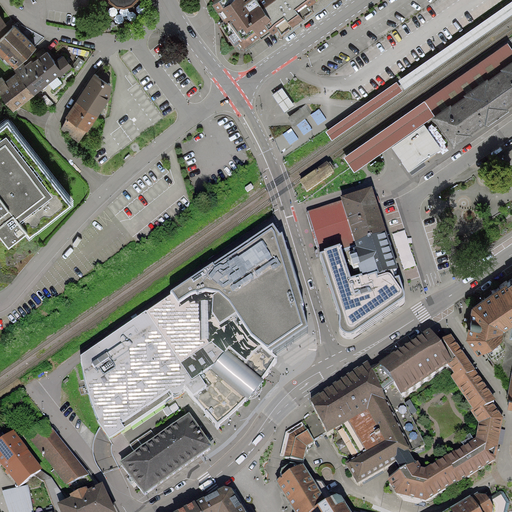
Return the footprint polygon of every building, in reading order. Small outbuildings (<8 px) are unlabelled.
[(212,0),(224,17),(220,21),(228,32),(241,49),(246,50),(251,47),(273,31),(278,37),(283,38),(289,34),(305,23),(327,7),(336,0),(212,0)] [(511,3),(327,132),(332,140),(511,13),(511,3)] [(14,25),(0,39),(0,50),(16,67),(36,47),(14,25)] [(511,47),(510,45),(345,159),(350,166),(355,174),(435,115),(450,105),(452,107),(469,96),(467,93),(476,87),(487,79),(488,82),(501,73),(503,71),(502,69),(511,61),(511,47)] [(15,69),(19,74),(34,91),(63,70),(47,51),(27,67),(23,62),(15,69)] [(450,105),(435,115),(451,137),(454,143),(469,132),(467,130),(484,118),(486,121),(496,114),(506,107),(504,104),(511,98),(511,61),(502,69),(503,71),(501,73),(488,82),(487,79),(476,87),(467,93),(469,96),(452,107),(450,105)] [(90,86),(80,102),(97,114),(110,96),(109,73),(104,71),(90,86)] [(34,91),(19,74),(7,83),(2,76),(0,77),(0,90),(13,108),(34,91)] [(97,114),(80,102),(72,118),(88,129),(97,114)] [(306,104),(289,115),(294,124),(312,113),(306,104)] [(0,228),(9,240),(26,228),(30,232),(72,199),(9,118),(0,124),(0,228)] [(88,129),(72,118),(67,126),(73,134),(81,141),(88,129)] [(424,126),(396,146),(411,167),(414,165),(413,164),(415,162),(420,159),(421,160),(424,158),(423,156),(432,149),(434,151),(439,148),(438,147),(424,126)] [(327,167),(302,185),(307,192),(332,175),(327,167)] [(385,238),(371,195),(307,215),(321,260),(337,254),(352,249),(385,238)] [(279,363),(273,358),(308,334),(303,313),(305,311),(283,241),(281,242),(273,230),(81,362),(83,372),(84,381),(87,391),(91,404),(95,415),(100,428),(106,425),(112,429),(122,435),(131,428),(164,405),(165,406),(173,400),(173,399),(176,399),(178,399),(180,398),(181,397),(183,396),(184,394),(185,391),(217,429),(231,417),(240,410),(249,400),(261,385),(279,363)] [(501,240),(508,235),(506,231),(499,236),(501,240)] [(363,286),(392,276),(397,274),(385,238),(352,249),(354,255),(347,257),(354,275),(358,273),(361,283),(363,286)] [(321,260),(320,260),(340,320),(339,329),(339,332),(340,333),(340,336),(343,339),(346,340),(349,341),(353,340),(402,307),(404,305),(405,304),(405,302),(405,301),(405,298),(401,286),(399,283),(395,284),(392,276),(363,286),(361,283),(348,287),(337,254),(321,260)] [(511,278),(498,288),(474,304),(472,325),(471,331),(471,333),(480,348),(481,348),(483,346),(503,333),(504,324),(511,318),(511,278)] [(511,318),(504,324),(503,333),(483,346),(511,388),(508,401),(511,402),(511,318)] [(358,485),(396,462),(402,472),(415,464),(409,455),(424,446),(402,401),(401,399),(403,398),(449,367),(437,348),(439,347),(430,335),(417,344),(380,368),(380,367),(372,372),(368,366),(352,376),(322,397),(311,403),(318,418),(327,436),(334,432),(337,436),(334,444),(341,457),(347,458),(351,464),(347,467),(358,485)] [(495,450),(501,422),(491,407),(495,404),(450,339),(442,344),(443,344),(439,347),(437,348),(449,367),(456,377),(454,378),(458,384),(457,385),(475,411),(473,413),(482,425),(478,440),(479,441),(488,455),(495,450)] [(304,426),(315,443),(327,436),(318,418),(314,420),(312,416),(306,421),(308,424),(304,426)] [(211,449),(189,419),(122,466),(145,496),(155,489),(154,488),(201,456),(201,457),(211,449)] [(46,423),(29,436),(73,492),(93,482),(46,423)] [(283,459),(304,463),(307,449),(315,444),(315,443),(304,426),(289,436),(283,459)] [(0,461),(6,469),(27,453),(14,436),(8,440),(3,433),(0,435),(0,461)] [(454,455),(427,473),(420,472),(416,464),(389,481),(398,495),(426,500),(458,482),(459,483),(493,461),(495,450),(488,455),(479,441),(455,457),(454,455)] [(16,487),(17,488),(21,487),(36,476),(41,472),(27,453),(6,469),(18,485),(16,487)] [(278,483),(290,503),(313,488),(301,469),(297,471),(295,468),(291,467),(285,471),(283,470),(281,471),(280,477),(282,481),(278,483)] [(44,483),(51,479),(41,472),(36,476),(44,483)] [(49,493),(58,489),(51,479),(44,483),(49,493)] [(5,492),(3,494),(9,511),(33,511),(29,486),(5,492)] [(290,503),(295,511),(318,511),(326,507),(313,488),(290,503)] [(49,493),(55,508),(67,503),(58,489),(49,493)] [(69,505),(58,510),(59,511),(112,511),(102,490),(95,494),(92,490),(71,500),(73,503),(69,505)] [(461,508),(463,511),(508,511),(511,504),(504,493),(501,492),(492,498),(490,496),(486,499),(484,495),(470,504),(469,503),(461,508)] [(224,493),(195,508),(196,511),(241,511),(231,494),(224,493)] [(318,511),(343,511),(342,509),(345,507),(342,502),(336,500),(326,507),(318,511)] [(59,511),(58,510),(69,505),(67,503),(55,508),(54,508),(55,511),(59,511)]
